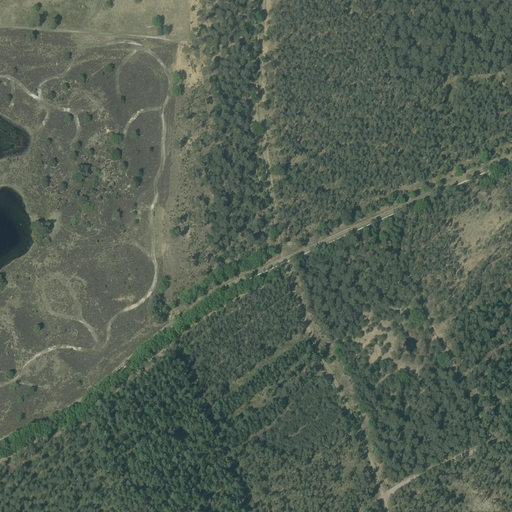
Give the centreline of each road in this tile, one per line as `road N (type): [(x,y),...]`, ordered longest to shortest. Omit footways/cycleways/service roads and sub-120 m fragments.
road 1 (track): [(0,441),(91,392),(199,302),(283,259)]
road 2 (track): [(283,259),(387,511)]
road 3 (track): [(283,259),(511,155)]
road 4 (track): [(263,18),(263,147),(283,259)]
road 5 (track): [(0,25),(145,37)]
